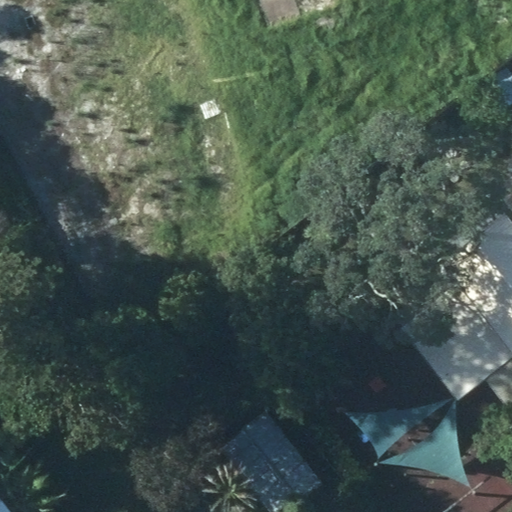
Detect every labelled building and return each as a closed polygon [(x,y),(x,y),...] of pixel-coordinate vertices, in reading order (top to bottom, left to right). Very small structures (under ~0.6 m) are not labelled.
[(0,0),(0,72),(39,59),(17,0),(0,0)] [(32,0),(132,283),(242,243),(156,0),(32,0)] [(511,179),(435,240),(450,259),(390,307),(465,403),(511,365),(511,179)] [(269,409),(217,449),(265,511),(302,511),(331,490),(269,409)] [(13,511),(0,496),(0,511),(13,511)]
